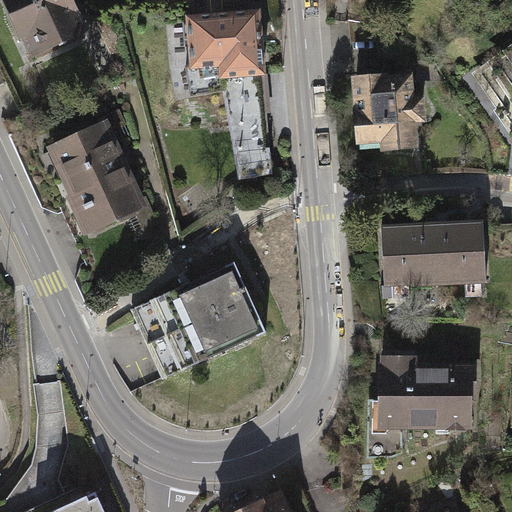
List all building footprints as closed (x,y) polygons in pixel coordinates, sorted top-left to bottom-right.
[(6,0),(11,10),(11,18),(13,26),(17,32),(23,36),(32,56),(84,32),(69,0),(6,0)] [(259,12),(188,18),(188,24),(185,24),(185,40),(190,39),(191,67),(189,68),(193,90),(226,84),(234,129),(252,171),(260,169),(271,164),(259,12)] [(511,47),(503,54),(511,66),(511,47)] [(511,66),(503,54),(485,65),(511,101),(511,66)] [(511,101),(485,65),(470,78),(511,137),(511,101)] [(429,82),(357,84),(358,157),(431,156),(429,82)] [(104,125),(53,148),(81,209),(84,208),(93,226),(90,228),(90,229),(141,206),(123,165),(125,164),(120,152),(117,153),(104,125)] [(489,234),(380,233),(379,292),(489,293),(489,234)] [(235,263),(131,309),(162,378),(266,332),(235,263)] [(483,356),(383,359),(385,414),(369,415),(371,460),(410,459),(409,439),(486,437),(483,356)] [(311,511),(302,489),(248,511),(311,511)] [(97,511),(91,498),(59,511),(97,511)]
